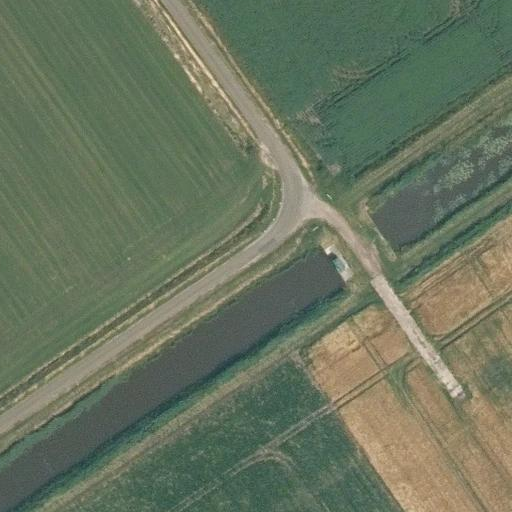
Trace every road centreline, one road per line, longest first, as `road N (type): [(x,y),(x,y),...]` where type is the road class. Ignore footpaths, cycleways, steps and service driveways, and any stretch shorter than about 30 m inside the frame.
road 1 (unclassified): [(0,424),(275,235),(290,213),(293,185),(283,158),(170,0)]
road 2 (track): [(291,203),(336,221),(453,388)]
